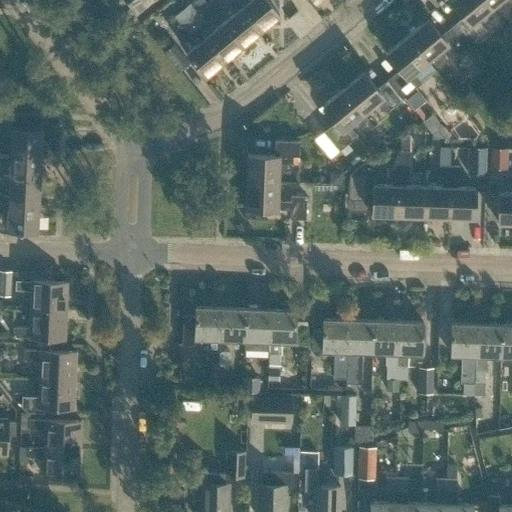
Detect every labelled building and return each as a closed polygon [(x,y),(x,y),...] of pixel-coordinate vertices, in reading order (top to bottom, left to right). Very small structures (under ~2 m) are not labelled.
[(204,0),(197,0),(195,2),(202,10),(206,9),(210,6),(204,0)] [(242,7),(261,30),(279,15),(267,0),(250,0),(249,1),(248,0),(235,0),(241,8),(242,7)] [(477,20),(492,8),(485,0),(450,0),(464,16),(452,26),(467,44),(485,30),(477,20)] [(242,45),(223,22),(213,31),(190,3),(182,10),(224,61),(242,45)] [(242,45),(261,30),(242,7),(241,8),(223,22),(242,45)] [(205,76),(224,61),(182,10),(174,16),(197,44),(186,53),(205,76)] [(467,44),(452,26),(441,35),(427,19),(407,36),(427,61),(442,49),(450,59),(467,44)] [(413,72),(427,61),(407,36),(386,53),(400,69),(388,78),(403,97),(421,82),(413,72)] [(164,52),(180,70),(189,63),(174,44),(164,52)] [(371,69),(365,74),(369,79),(375,74),(371,69)] [(403,97),(388,78),(376,88),(363,72),(342,88),(363,113),(377,102),(385,112),(403,97)] [(348,125),(363,113),(342,88),(322,105),(335,122),(323,131),(339,150),(357,135),(348,125)] [(423,121),(422,122),(435,138),(444,138),(448,138),(450,137),(433,114),(427,118),(423,121)] [(0,152),(41,154),(42,128),(12,127),(11,146),(4,146),(4,143),(0,142),(0,152)] [(246,181),(280,182),(280,164),(293,164),(293,156),(299,157),(299,141),(275,140),(274,155),(247,154),(246,181)] [(441,146),(440,165),(450,165),(451,146),(441,146)] [(468,147),(467,173),(486,174),(487,147),(468,147)] [(508,148),(490,148),(490,169),(508,169),(508,148)] [(398,215),(400,150),(390,150),(389,177),(392,177),(392,185),(373,184),(372,214),(398,215)] [(423,216),(424,186),(406,185),(406,178),(409,178),(410,151),(400,150),(398,215),(423,216)] [(40,179),(41,154),(0,152),(0,162),(3,163),(3,160),(10,160),(9,178),(40,179)] [(448,217),(450,165),(440,165),(440,179),(442,179),(442,186),(424,186),(423,216),(448,217)] [(450,165),(448,217),(474,218),(475,188),(456,187),(457,180),(459,180),(460,166),(450,165)] [(330,174),(330,184),(342,184),(342,171),(332,171),(330,174)] [(366,175),(357,175),(350,174),(349,198),(365,199),(366,175)] [(0,202),(39,204),(40,179),(9,178),(8,196),(1,196),(1,193),(0,193),(0,202)] [(279,201),(280,182),(246,181),(245,208),(290,209),(290,218),(314,219),(315,194),(291,193),(291,201),(279,201)] [(511,223),(511,192),(499,192),(498,223),(511,223)] [(37,231),(39,204),(0,202),(0,209),(8,210),(7,229),(37,231)] [(0,270),(0,298),(10,299),(11,271),(0,270)] [(31,309),(66,310),(67,282),(16,280),(15,290),(31,291),(31,309)] [(220,339),(221,307),(196,306),(195,316),(183,316),(182,344),(195,345),(195,338),(208,339),(208,345),(207,365),(219,365),(219,351),(220,351),(220,339)] [(220,339),(245,340),(246,308),(221,307),(220,339)] [(244,349),(269,350),(270,309),(246,308),(245,340),(244,349)] [(65,339),(66,310),(31,309),(30,327),(14,327),(13,337),(37,338),(60,339),(65,339)] [(269,350),(268,367),(280,367),(281,341),(295,341),(296,310),(270,309),(269,350)] [(346,378),(348,319),(323,319),(322,350),(335,351),(334,378),(346,378)] [(372,352),(373,320),(348,319),(346,378),(346,381),(360,381),(361,351),(372,352)] [(398,352),(399,321),(373,320),(372,352),(386,352),(386,378),(397,379),(397,365),(398,352)] [(399,321),(398,352),(422,354),(423,322),(399,321)] [(474,381),(476,323),(451,323),(450,354),(464,355),(463,381),(474,381)] [(500,356),(501,324),(476,323),(474,381),(474,394),(485,395),(486,355),(500,356)] [(511,324),(501,324),(500,356),(511,355),(511,324)] [(39,378),(75,380),(76,351),(59,350),(36,349),(24,349),(24,360),(40,361),(39,378)] [(230,351),(220,351),(219,351),(219,365),(229,365),(230,351)] [(408,379),(408,365),(397,365),(397,379),(408,379)] [(433,367),(418,367),(418,393),(432,393),(433,367)] [(268,369),(268,380),(273,380),(278,380),(279,370),(268,369)] [(74,408),(75,380),(39,378),(38,397),(22,396),(22,406),(74,408)] [(259,379),(243,379),(243,391),(259,392),(259,379)] [(389,379),(388,388),(399,389),(400,380),(389,379)] [(464,383),(464,392),(473,393),(474,383),(464,383)] [(357,395),(337,395),(337,399),(340,399),(340,422),(356,422),(357,395)] [(250,421),(292,422),(292,398),(251,397),(250,421)] [(44,448),(80,449),(81,420),(29,418),(29,412),(21,412),(20,432),(29,432),(29,429),(45,430),(44,448)] [(79,478),(80,449),(44,448),(44,449),(29,448),(28,457),(44,458),(43,476),(79,478)] [(352,449),(335,448),(333,474),(351,475),(352,449)] [(359,448),(358,479),(374,479),(375,448),(359,448)] [(246,451),(227,450),(227,476),(246,477),(246,451)] [(420,511),(420,503),(406,502),(407,464),(397,464),(397,477),(396,477),(396,490),(395,502),(395,511),(420,511)] [(339,511),(340,486),(317,486),(317,470),(305,470),(305,491),(313,492),(312,511),(339,511)] [(292,486),(293,472),(262,471),(262,484),(258,484),(257,511),(284,511),(285,486),(292,486)] [(207,472),(206,474),(190,474),(190,492),(202,492),(201,511),(228,511),(229,483),(226,483),(226,473),(207,472)] [(396,490),(396,477),(386,477),(385,490),(396,490)] [(444,511),(446,478),(435,478),(435,503),(420,503),(420,511),(444,511)] [(446,478),(444,511),(470,511),(470,504),(455,504),(456,479),(446,478)] [(511,511),(511,506),(500,506),(500,496),(487,496),(486,511),(511,511)] [(395,511),(395,502),(370,502),(369,511),(395,511)]
